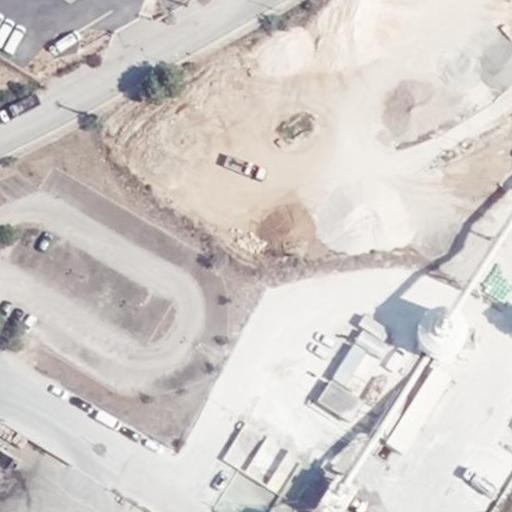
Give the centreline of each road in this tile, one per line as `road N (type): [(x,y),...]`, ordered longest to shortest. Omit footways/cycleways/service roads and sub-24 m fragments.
road 1 (unknown): [(0,226),(30,217),(69,223),(179,289),(192,320),(182,347),(155,363),(0,289)]
road 2 (residential): [(0,130),(253,0)]
road 3 (residential): [(0,387),(141,463)]
